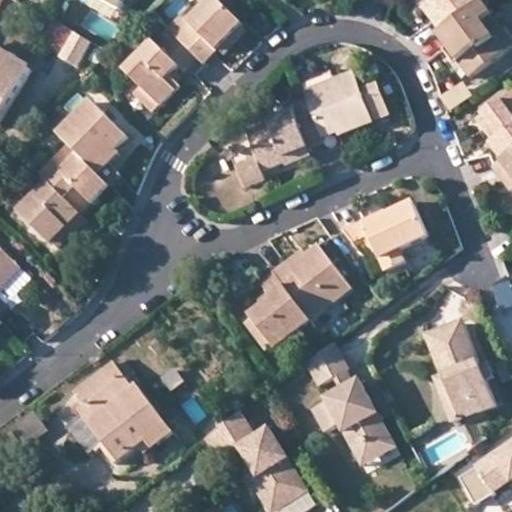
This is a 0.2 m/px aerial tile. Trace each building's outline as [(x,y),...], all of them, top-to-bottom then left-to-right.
[(101,0),(123,13),(130,0),(101,0)] [(219,0),(196,23),(180,38),(201,60),(206,66),(248,27),(220,0),(219,0)] [(419,0),(444,34),(486,3),(488,1),(487,0),(419,0)] [(468,61),(479,78),(509,55),(487,25),(496,18),(486,3),(444,34),(440,36),(462,64),(468,61)] [(173,31),(179,37),(180,38),(196,23),(189,15),(173,31)] [(487,25),(509,55),(511,52),(511,39),(496,18),(487,25)] [(67,48),(75,31),(54,22),(46,39),(67,48)] [(78,69),(92,44),(77,35),(63,60),(78,69)] [(180,38),(179,37),(166,51),(158,44),(129,73),(145,90),(163,109),(185,88),(175,78),(183,69),(187,72),(201,60),(180,38)] [(0,128),(34,72),(0,51),(0,128)] [(474,81),(479,78),(468,61),(462,64),(474,81)] [(359,74),(308,93),(311,102),(322,133),(346,124),(350,135),(377,126),(376,122),(393,116),(382,85),(365,91),(359,74)] [(446,99),(452,114),(475,97),(466,85),(446,99)] [(153,118),(163,109),(145,90),(135,100),(153,118)] [(504,139),(498,144),(496,146),(507,161),(511,157),(511,99),(488,116),(504,139)] [(322,133),(311,102),(295,108),(297,114),(272,123),(275,130),(253,138),(260,159),(240,166),(248,188),(269,181),(265,171),(287,163),(288,165),(314,155),(311,147),(326,142),(322,133)] [(97,173),(120,150),(132,139),(97,104),(63,138),(82,158),(97,173)] [(481,121),(498,144),(504,139),(488,116),(481,121)] [(252,142),(231,149),(236,164),(257,157),(252,142)] [(126,155),(120,150),(97,173),(103,179),(114,167),(126,155)] [(511,157),(507,161),(497,169),(496,170),(511,191),(511,157)] [(103,179),(97,173),(82,158),(53,186),(85,218),(113,189),(103,179)] [(114,167),(103,179),(113,189),(124,178),(114,167)] [(71,231),(77,238),(79,238),(93,226),(85,218),(53,186),(24,214),(56,247),(57,246),(71,231)] [(418,207),(350,236),(363,254),(377,248),(389,274),(408,265),(404,253),(432,240),(418,207)] [(63,252),(77,238),(71,231),(57,246),(63,252)] [(0,314),(8,306),(0,296),(0,294),(24,269),(0,244),(0,314)] [(296,269),(291,264),(278,274),(315,322),(357,291),(323,247),(311,257),(296,269)] [(307,252),(291,264),(296,269),(311,257),(307,252)] [(35,281),(24,269),(0,294),(0,296),(8,306),(35,281)] [(257,321),(278,349),(279,352),(316,324),(315,322),(278,274),(264,284),(272,295),(271,296),(277,302),(267,309),(254,318),(257,321)] [(262,303),(267,309),(277,302),(271,296),(262,303)] [(270,355),(278,349),(257,321),(250,326),(270,355)] [(486,372),(469,326),(433,340),(450,385),(465,425),(501,412),(490,384),(486,372)] [(335,381),(349,374),(352,372),(336,346),(334,348),(309,366),(322,388),(335,381)] [(141,388),(137,392),(118,366),(81,394),(91,406),(85,410),(108,441),(124,463),(151,443),(157,451),(177,436),(141,388)] [(493,369),(486,372),(490,384),(497,381),(493,369)] [(357,387),(349,374),(335,381),(342,395),(357,387)] [(374,442),(382,458),(399,448),(364,383),(357,387),(342,395),(329,401),(330,404),(319,411),(331,433),(344,427),(358,451),(374,442)] [(458,428),(465,425),(450,385),(443,388),(458,428)] [(48,430),(36,414),(16,430),(27,445),(48,430)] [(263,440),(244,415),(208,442),(218,455),(225,464),(239,454),(273,510),(274,511),(285,511),(315,494),(276,431),(263,440)] [(366,466),(382,458),(374,442),(358,451),(366,466)] [(480,506),(500,494),(497,491),(507,484),(505,480),(511,475),(511,450),(502,457),(501,455),(481,468),(464,478),(480,506)] [(241,511),(243,510),(228,495),(218,505),(223,511),(241,511)]
